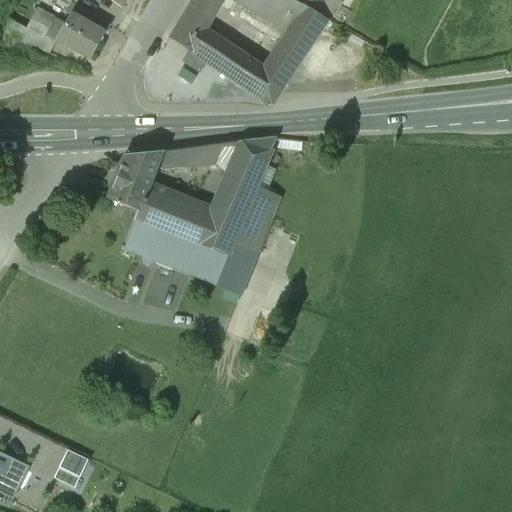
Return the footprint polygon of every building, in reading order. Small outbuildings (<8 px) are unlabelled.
[(193,0),(190,6),(212,19),(220,6),(223,0),(232,0),(286,33),(263,69),(253,62),(239,85),(271,106),(287,83),(294,71),(327,21),(291,0),(193,0)] [(291,0),(327,21),(328,21),(339,0),(291,0)] [(109,26),(74,5),(65,22),(38,8),(26,30),(8,20),(5,34),(49,54),(56,40),(90,60),(109,26)] [(212,19),(190,6),(169,39),(189,52),(205,63),(239,85),(253,62),(205,30),(212,19)] [(205,63),(189,52),(182,62),(199,73),(205,63)] [(230,177),(214,217),(200,211),(175,271),(239,295),(279,198),(255,189),(275,140),(274,138),(163,152),(162,152),(157,167),(164,169),(180,167),(188,168),(216,165),(230,177)] [(200,211),(147,190),(157,167),(162,152),(127,157),(123,156),(107,200),(136,211),(121,250),(141,258),(146,266),(152,262),(175,271),(200,211)]
